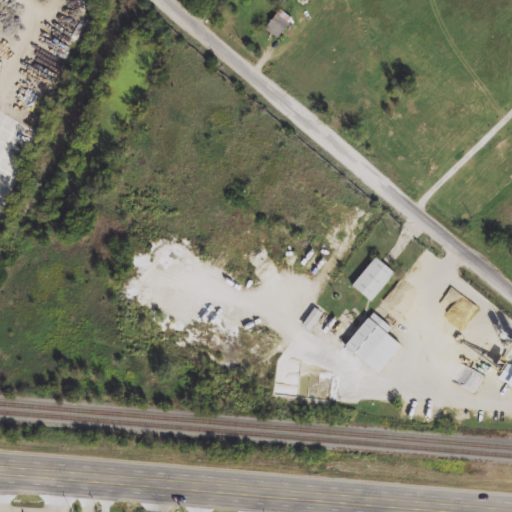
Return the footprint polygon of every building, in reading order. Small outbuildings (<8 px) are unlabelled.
[(264,30),(278,40),(292,20),(278,10),(264,30)] [(283,38),(292,44),(300,31),(292,25),(283,38)] [(392,276),(374,259),(349,287),(368,303),(392,276)] [(300,328),(309,333),(319,314),(311,309),(300,328)] [(376,375),(397,345),(385,337),(391,328),(368,312),(341,351),(376,375)] [(511,369),(505,366),(497,385),(511,391),(511,369)]
